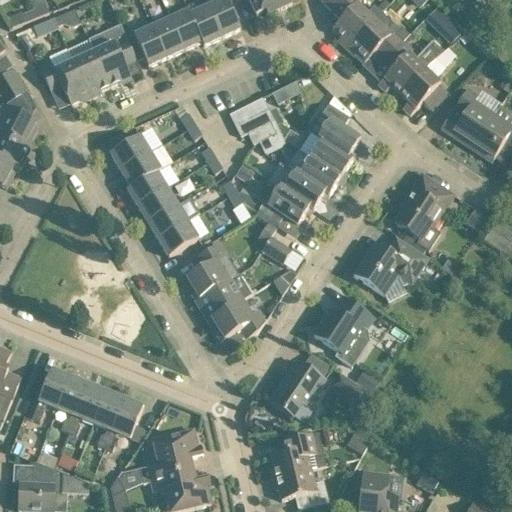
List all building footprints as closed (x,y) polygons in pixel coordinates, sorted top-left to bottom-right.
[(34,13),(38,21),(50,17),(42,0),(39,0),(29,4),(34,13)] [(234,0),(235,1),(237,0),(247,0),(256,18),(266,13),(268,18),(280,12),(274,0),(234,0)] [(294,0),(274,0),(280,12),(292,7),(290,2),(294,0)] [(346,52),(381,16),(374,9),(367,17),(357,8),(361,4),(356,0),(346,0),(346,1),(332,15),(342,24),(333,32),(341,40),(338,44),(346,52)] [(241,33),(232,15),(226,1),(208,10),(222,41),(241,33)] [(204,50),(222,41),(208,10),(190,17),(190,18),(203,46),(202,46),(204,50)] [(452,24),(443,15),(442,16),(438,12),(433,17),(437,21),(435,23),(444,32),(452,24)] [(34,13),(23,18),(26,26),(38,21),(34,13)] [(54,22),(58,30),(63,28),(73,31),(81,28),(75,13),(54,22)] [(190,18),(190,17),(189,14),(170,22),(185,54),(202,46),(203,46),(190,18)] [(22,15),(8,21),(12,31),(26,26),(23,18),(22,15)] [(398,32),(388,23),(381,16),(346,52),(355,60),(359,57),(367,65),(375,56),(383,64),(401,44),(402,45),(410,37),(401,29),(398,32)] [(45,36),(58,30),(54,22),(42,27),(45,36)] [(167,62),(185,54),(170,22),(153,30),(167,62)] [(95,56),(110,90),(126,83),(127,86),(132,84),(126,70),(137,65),(128,47),(126,42),(120,28),(88,43),(95,56)] [(149,70),(167,62),(153,30),(134,38),(149,70)] [(28,53),(35,48),(28,37),(21,42),(28,53)] [(399,96),(442,52),(433,44),(414,64),(409,58),(412,55),(402,45),(401,44),(383,64),(393,73),(378,88),(386,95),(392,89),(399,96)] [(75,65),(74,65),(68,52),(49,60),(52,68),(41,74),(51,96),(63,91),(71,108),(86,102),(87,104),(92,102),(75,65)] [(440,88),(434,82),(445,70),(437,63),(444,54),(442,52),(399,96),(409,106),(403,112),(410,119),(423,106),(432,114),(446,100),(448,97),(439,89),(440,88)] [(96,97),(110,90),(95,56),(75,65),(92,102),(97,100),(96,97)] [(13,72),(2,79),(16,101),(27,95),(13,72)] [(511,82),(506,78),(498,89),(509,96),(511,90),(511,82)] [(295,86),(289,89),(290,90),(293,97),(298,94),(296,86),(295,86)] [(469,91),(441,132),(472,152),(495,118),(475,105),(479,99),(469,91)] [(235,129),(269,112),(263,101),(230,118),(235,129)] [(311,136),(353,164),(353,163),(349,161),(361,143),(343,131),(350,121),(329,108),(323,118),(319,116),(309,132),(310,135),(311,136)] [(0,134),(28,150),(38,132),(36,126),(4,109),(0,117),(0,134)] [(274,124),(272,119),(269,112),(235,129),(241,140),(248,137),(271,126),(274,124)] [(188,133),(196,129),(189,118),(181,123),(188,133)] [(511,129),(495,118),(472,152),(492,166),(504,148),(511,153),(511,129)] [(248,137),(254,148),(276,137),(271,126),(248,137)] [(195,144),(200,141),(202,139),(196,129),(188,133),(195,144)] [(28,150),(0,134),(0,162),(17,171),(20,173),(29,157),(25,155),(28,150)] [(341,181),(353,164),(311,136),(299,154),(341,181)] [(121,175),(151,156),(140,139),(111,158),(121,175)] [(208,167),(216,162),(210,151),(202,156),(208,167)] [(329,199),(341,181),(299,154),(288,172),(329,199)] [(128,194),(157,175),(161,173),(151,156),(121,175),(131,191),(127,193),(128,194)] [(0,188),(6,192),(17,171),(0,162),(0,188)] [(215,178),(223,173),(216,162),(208,167),(215,178)] [(251,173),(243,167),(235,179),(243,184),(251,173)] [(329,199),(288,172),(280,167),(269,184),(280,192),(314,214),(325,197),(329,200),(329,199)] [(138,210),(168,192),(157,175),(128,194),(138,210)] [(227,198),(235,193),(226,179),(218,185),(227,198)] [(454,200),(424,180),(423,179),(402,210),(403,212),(395,227),(420,244),(418,247),(428,254),(440,237),(432,232),(443,216),(454,200)] [(148,227),(178,209),(168,192),(138,210),(148,227)] [(314,215),(314,214),(280,192),(268,210),(258,203),(260,199),(243,192),(238,198),(243,206),(259,214),(257,217),(277,231),(284,221),(298,230),(310,212),(314,215)] [(243,206),(238,198),(235,193),(227,198),(235,212),(243,206)] [(159,244),(188,225),(178,209),(148,227),(159,244)] [(484,243),(511,262),(511,230),(499,221),(484,243)] [(169,261),(186,250),(199,243),(188,225),(159,244),(169,261)] [(276,231),(268,226),(258,242),(266,247),(271,240),(276,231)] [(292,254),(275,243),(271,240),(266,247),(262,255),(283,268),(292,254)] [(422,259),(413,253),(396,242),(388,255),(382,251),(379,255),(372,251),(354,279),(385,300),(398,280),(412,289),(429,263),(422,259)] [(196,304),(230,283),(218,263),(225,258),(218,247),(212,251),(195,262),(202,272),(183,283),(196,304)] [(446,266),(442,272),(451,278),(457,269),(450,265),(446,266)] [(291,288),(299,276),(293,272),(281,280),(291,288)] [(209,325),(243,303),(252,298),(239,277),(230,283),(196,304),(209,325)] [(373,321),(343,301),(335,314),(336,315),(329,325),(325,322),(314,339),(331,350),(338,355),(335,360),(352,372),(370,345),(368,334),(366,332),(373,321)] [(266,325),(259,314),(252,318),(243,303),(209,325),(221,346),(240,334),(246,344),(258,337),(266,325)] [(11,356),(0,351),(0,433),(0,434),(11,407),(14,400),(21,382),(7,376),(9,372),(5,371),(11,356)] [(325,384),(314,376),(297,365),(270,406),(304,429),(313,415),(307,411),(325,384)] [(57,413),(71,380),(52,372),(44,391),(39,405),(32,422),(40,425),(44,416),(42,411),(44,407),(57,413)] [(366,374),(357,387),(372,397),(381,384),(366,374)] [(367,395),(339,377),(330,391),(357,409),(367,395)] [(69,437),(89,387),(71,380),(57,413),(71,418),(69,423),(65,425),(61,434),(69,437)] [(94,428),(107,395),(89,387),(69,437),(76,440),(80,431),(78,426),(80,422),(94,428)] [(105,452),(125,402),(107,395),(94,428),(107,433),(105,438),(101,439),(97,449),(105,452)] [(130,442),(136,428),(144,410),(125,402),(105,452),(112,455),(116,446),(114,441),(116,437),(130,442)] [(150,483),(193,473),(191,461),(198,460),(196,453),(198,452),(194,434),(163,441),(155,454),(158,467),(147,470),(150,483)] [(273,483),(311,474),(327,470),(319,437),(312,437),(282,445),(285,456),(271,460),(274,471),(270,471),(273,483)] [(58,462),(41,455),(37,465),(54,472),(58,462)] [(88,489),(52,473),(34,465),(33,487),(20,487),(18,511),(53,511),(54,498),(88,500),(88,489)] [(168,511),(195,511),(211,508),(207,489),(205,490),(203,483),(196,485),(193,473),(150,483),(153,497),(164,494),(168,511)] [(301,511),(329,505),(324,484),(314,487),(311,474),(273,483),(276,494),(279,493),(282,505),(296,501),(298,511),(301,511)] [(423,477),(417,487),(432,496),(438,485),(423,477)] [(114,502),(125,496),(118,481),(111,491),(114,502)] [(389,485),(362,482),(359,511),(396,511),(398,500),(387,499),(389,485)] [(129,511),(129,510),(125,496),(114,502),(117,511),(129,511)]
